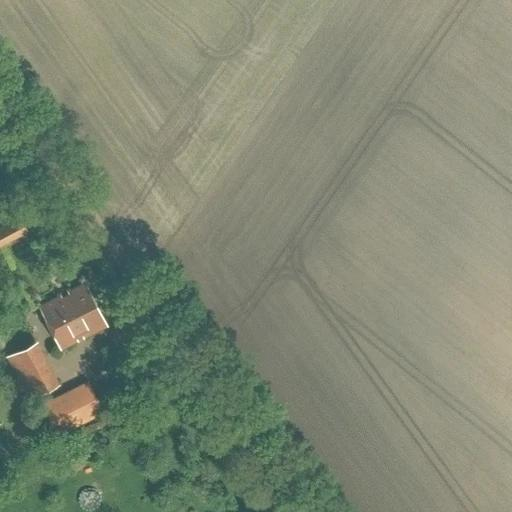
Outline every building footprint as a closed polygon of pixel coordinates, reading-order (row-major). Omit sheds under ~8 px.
[(0,244),(26,230),(19,216),(0,226),(0,244)] [(107,327),(85,284),(38,307),(60,351),(107,327)] [(52,380),(33,342),(6,355),(25,394),(52,380)] [(101,352),(109,368),(122,362),(114,346),(101,352)] [(90,372),(60,388),(75,417),(105,400),(90,372)]
